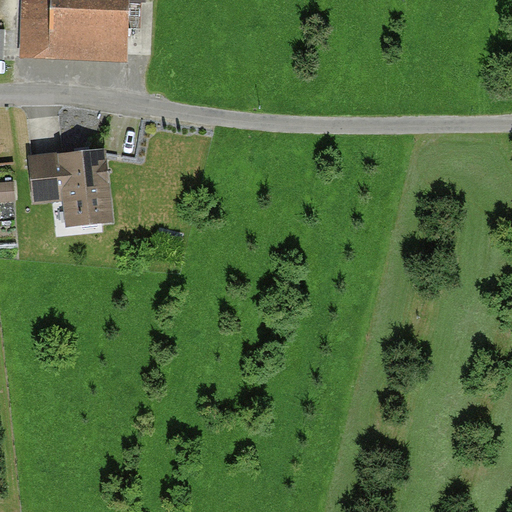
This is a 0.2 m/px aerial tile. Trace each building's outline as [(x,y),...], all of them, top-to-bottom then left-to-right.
[(29,0),(27,63),(142,68),(144,0),(29,0)] [(0,59),(11,60),(11,30),(0,29),(0,59)] [(86,143),(86,109),(64,109),(64,143),(86,143)] [(118,153),(41,162),(46,205),(77,201),(80,230),(127,224),(118,153)] [(0,167),(0,199),(17,202),(21,170),(0,167)]
